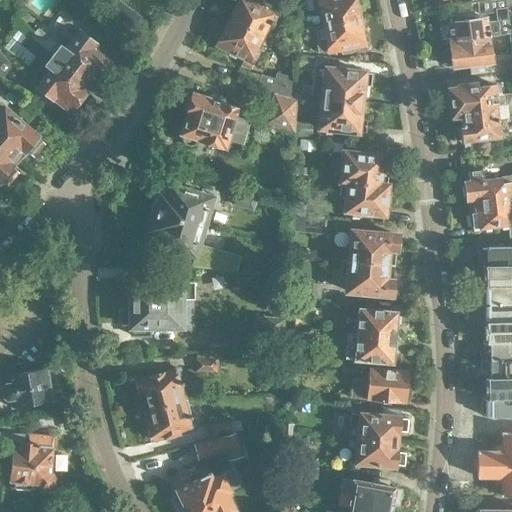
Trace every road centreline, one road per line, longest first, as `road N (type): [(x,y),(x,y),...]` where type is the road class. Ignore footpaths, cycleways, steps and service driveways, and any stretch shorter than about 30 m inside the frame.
road 1 (residential): [(432,511),(444,412),(430,209),(394,0)]
road 2 (residential): [(136,511),(98,421),(80,296),(87,174)]
road 3 (residential): [(195,0),(87,174)]
road 4 (residential): [(87,174),(0,258)]
